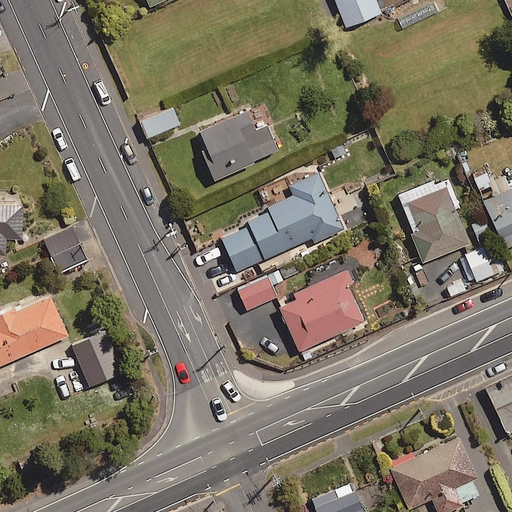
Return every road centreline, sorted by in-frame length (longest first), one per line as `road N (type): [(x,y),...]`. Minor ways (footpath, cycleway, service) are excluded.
road 1 (tertiary): [(28,0),(227,451)]
road 2 (trunk): [(227,451),(511,322)]
road 3 (trunk): [(96,511),(207,469),(227,451)]
